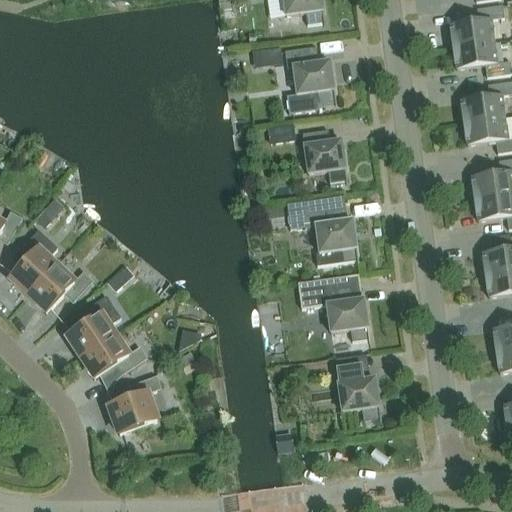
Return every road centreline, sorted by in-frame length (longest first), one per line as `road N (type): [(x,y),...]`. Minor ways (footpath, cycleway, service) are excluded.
road 1 (residential): [(384,0),(449,457)]
road 2 (residential): [(253,511),(427,482),(449,457)]
road 3 (residential): [(0,349),(70,422),(80,511)]
